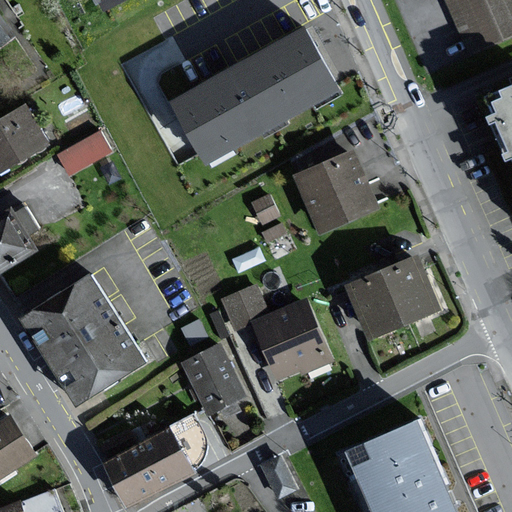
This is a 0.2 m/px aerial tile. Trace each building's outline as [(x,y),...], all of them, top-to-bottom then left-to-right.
[(130,0),(105,0),(111,10),(130,0)] [(511,36),(511,0),(448,0),(471,54),(511,36)] [(0,45),(10,40),(0,23),(0,45)] [(345,86),(308,23),(173,99),(206,164),(345,86)] [(511,85),(491,95),(498,111),(491,114),(501,136),(496,138),(506,162),(511,159),(511,85)] [(0,175),(51,147),(28,107),(0,122),(0,175)] [(110,152),(99,132),(57,155),(68,175),(110,152)] [(378,207),(356,152),(300,174),(322,230),(378,207)] [(0,274),(40,253),(19,215),(0,225),(0,274)] [(443,312),(419,257),(351,288),(375,342),(443,312)] [(149,369),(94,277),(26,318),(81,410),(149,369)] [(268,314),(255,284),(221,299),(234,329),(268,314)] [(331,360),(308,301),(253,323),(276,381),(331,360)] [(245,395),(221,345),(186,362),(211,412),(245,395)] [(0,481),(38,458),(8,410),(0,415),(0,481)] [(460,511),(422,421),(351,450),(376,511),(460,511)] [(194,472),(172,430),(108,464),(111,469),(131,506),(159,491),(194,472)] [(297,489),(280,456),(265,464),(281,497),(297,489)] [(62,511),(55,490),(0,509),(0,511),(62,511)]
